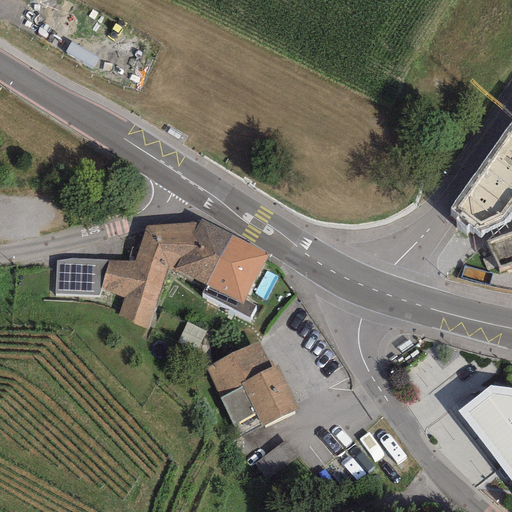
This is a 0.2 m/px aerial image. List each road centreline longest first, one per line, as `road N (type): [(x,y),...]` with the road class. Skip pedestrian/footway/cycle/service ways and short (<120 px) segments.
road 1 (residential): [(477,511),(364,390),(363,340),(383,296)]
road 2 (secondary): [(0,66),(205,195)]
road 3 (residential): [(383,296),(511,106)]
road 4 (residential): [(205,195),(52,250),(0,254)]
road 5 (secondary): [(205,195),(383,296)]
road 6 (secondary): [(383,296),(511,329)]
